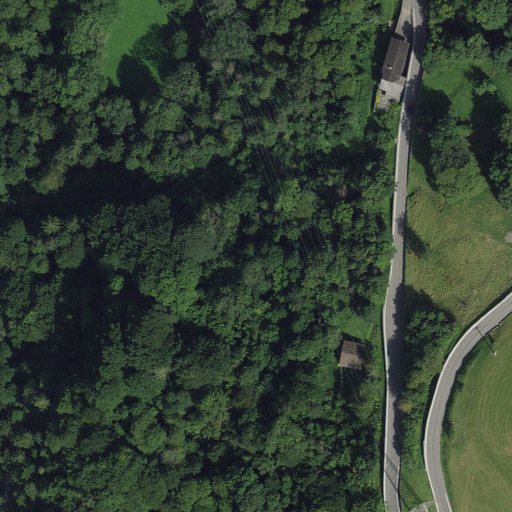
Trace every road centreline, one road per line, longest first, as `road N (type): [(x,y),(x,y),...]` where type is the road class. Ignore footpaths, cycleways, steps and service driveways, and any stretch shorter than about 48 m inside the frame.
road 1 (tertiary): [(417,0),(422,34),(408,104),(395,291),(394,511)]
road 2 (tertiary): [(446,511),(432,460),(447,375),(469,339),(511,300)]
